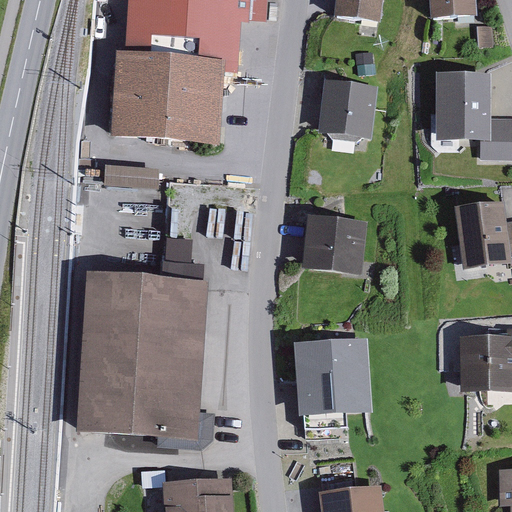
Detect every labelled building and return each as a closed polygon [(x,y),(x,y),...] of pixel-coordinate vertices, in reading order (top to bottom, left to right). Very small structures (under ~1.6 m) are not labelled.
[(252,0),(124,0),(121,66),(110,65),(106,150),(215,156),(219,84),(237,85),(240,30),(250,30),(252,0)] [(384,0),(334,0),(332,25),(381,31),(384,0)] [(474,0),(425,0),(428,22),(476,18),(474,0)] [(488,83),(432,84),(433,148),(479,148),(479,164),(511,163),(511,125),(489,126),(488,83)] [(379,95),(322,90),(318,137),(375,142),(379,95)] [(109,179),(164,185),(166,163),(111,157),(109,179)] [(501,209),(450,217),(459,274),(511,266),(511,229),(505,231),(501,209)] [(365,233),(304,227),(299,279),(338,283),(339,277),(360,279),(365,233)] [(202,270),(201,231),(171,231),(171,270),(202,270)] [(210,285),(84,278),(76,435),(202,441),(210,285)] [(507,345),(454,347),(456,397),(511,395),(511,393),(511,373),(511,335),(507,336),(507,345)] [(361,346),(296,352),(303,423),(368,417),(361,346)] [(511,511),(511,476),(496,477),(496,500),(509,500),(509,511),(511,511)] [(159,492),(160,511),(228,511),(227,488),(159,492)] [(381,511),(379,492),(312,499),(313,511),(381,511)]
